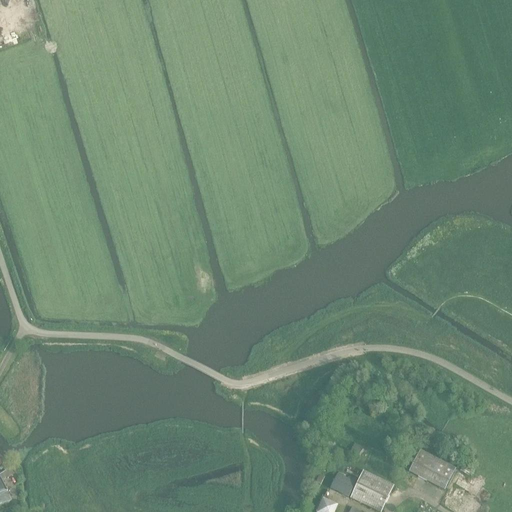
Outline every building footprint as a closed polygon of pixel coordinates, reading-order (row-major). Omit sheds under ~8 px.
[(455,469),(421,451),(410,473),(445,491),(455,469)] [(18,482),(11,470),(0,475),(0,506),(10,501),(5,492),(8,491),(6,488),(18,482)] [(375,511),(382,511),(395,485),(365,471),(351,500),(375,511)] [(331,489),(349,498),(356,484),(338,475),(331,489)] [(335,511),(337,507),(322,501),(317,511),(335,511)]
